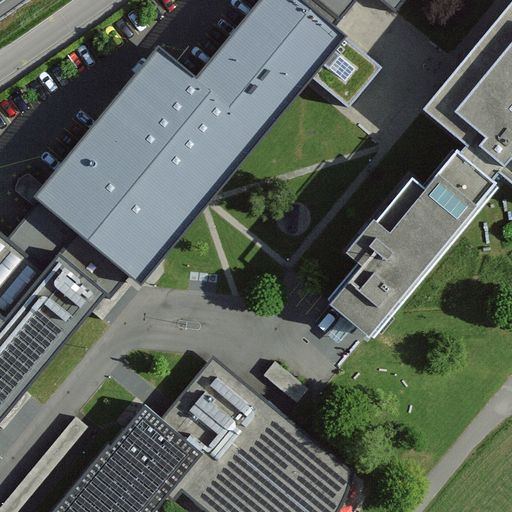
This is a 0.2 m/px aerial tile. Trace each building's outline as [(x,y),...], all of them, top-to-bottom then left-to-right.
[(35,208),(124,282),(301,63),(349,103),(382,63),(335,24),(306,0),(262,0),(196,80),(163,52),(35,208)] [(306,0),(335,24),(355,0),(386,0),(392,5),(396,0),(306,0)] [(511,184),(511,25),(433,118),(466,146),(498,172),(511,184)] [(335,302),(367,329),(498,172),(466,146),(433,185),(419,173),(354,250),(369,263),(335,302)] [(0,431),(124,282),(35,208),(8,242),(0,235),(0,431)] [(162,416),(143,401),(50,511),(147,511),(168,488),(200,511),(334,511),(341,503),(351,470),(211,354),(162,416)]
